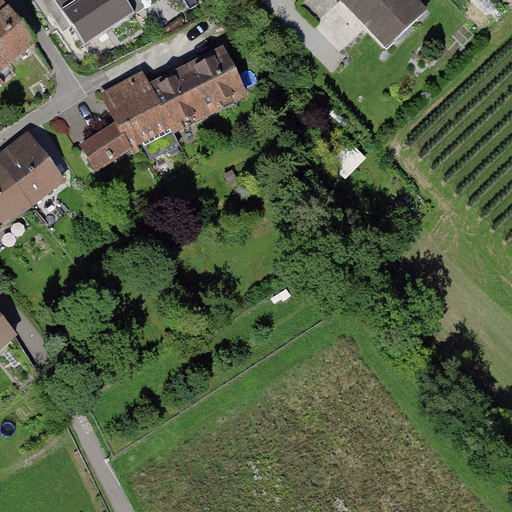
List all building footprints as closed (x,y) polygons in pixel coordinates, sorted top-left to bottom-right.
[(119,0),(57,0),(86,43),(129,15),(119,0)] [(427,13),(415,0),(338,0),(384,51),(427,13)] [(0,16),(0,71),(39,42),(12,7),(0,16)] [(191,123),(249,94),(224,45),(166,74),(191,123)] [(134,152),(191,123),(166,74),(109,103),(134,152)] [(131,153),(113,126),(80,147),(98,174),(131,153)] [(0,200),(15,222),(66,185),(35,142),(0,166),(0,200)] [(0,231),(15,222),(0,200),(0,231)] [(0,348),(12,340),(0,322),(0,348)]
